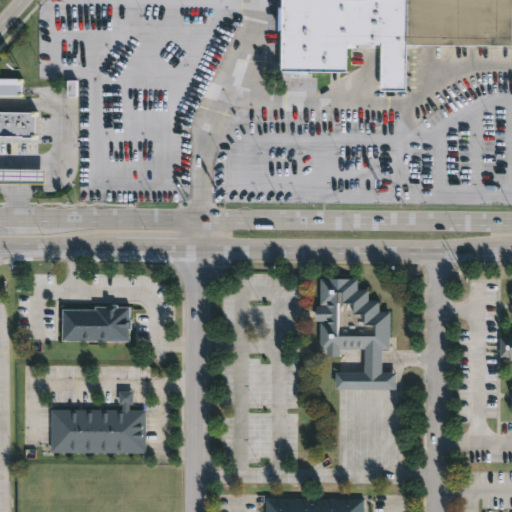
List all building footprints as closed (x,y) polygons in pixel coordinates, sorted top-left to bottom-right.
[(511,0),(511,46),(406,45),(406,92),(381,92),(381,50),(347,49),(346,74),(282,73),(281,0),(511,0)] [(0,96),(0,79),(23,79),(23,97),(0,96)] [(0,111),(36,112),(35,138),(22,138),(22,136),(0,135),(0,111)] [(44,182),(0,181),(0,166),(44,167),(44,182)] [(357,277),(357,288),(368,288),(368,299),(378,299),(378,310),(389,310),(389,348),(382,348),(382,371),(396,371),(396,388),(336,387),(336,371),(365,371),(365,348),(340,348),(340,354),(326,354),(326,347),(320,347),(320,321),(325,321),(325,320),(316,320),(317,305),(325,305),(325,304),(320,304),(320,277),(357,277)] [(118,304),(118,305),(131,305),(131,317),(132,317),(132,327),(130,327),(130,340),(63,339),(63,308),(96,308),(96,304),(118,304)] [(511,356),(503,356),(503,337),(511,337),(511,356)] [(130,402),(130,409),(146,409),(146,451),(52,451),(52,409),(124,409),(124,403),(120,403),(120,390),(133,391),(133,402),(130,402)] [(266,511),(266,498),(365,499),(364,511),(266,511)]
